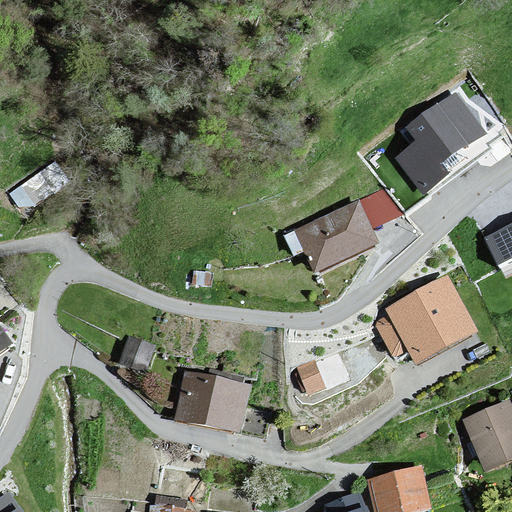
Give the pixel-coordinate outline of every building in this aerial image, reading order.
[(456,95),(410,129),(420,142),(398,158),(426,196),(451,177),(442,166),(485,135),(456,95)] [(59,156),(9,183),(20,203),(70,176),(59,156)] [(386,192),(300,232),(321,275),(380,247),(372,231),(403,216),(386,192)] [(511,226),(486,240),(501,270),(511,263),(511,226)] [(440,278),(386,308),(415,362),(470,332),(440,278)] [(0,331),(0,359),(13,349),(0,331)] [(130,336),(120,362),(142,371),(152,345),(130,336)] [(315,364),(300,370),(310,396),(325,390),(315,364)] [(240,383),(186,373),(178,419),(232,429),(240,383)] [(511,414),(506,400),(463,419),(485,469),(511,457),(511,414)] [(415,469),(369,482),(377,511),(412,511),(426,508),(415,469)] [(330,511),(366,511),(359,493),(328,505),(330,511)] [(190,511),(191,508),(185,507),(186,497),(156,494),(154,505),(151,504),(149,511),(190,511)] [(0,511),(16,511),(8,500),(0,505),(0,511)]
